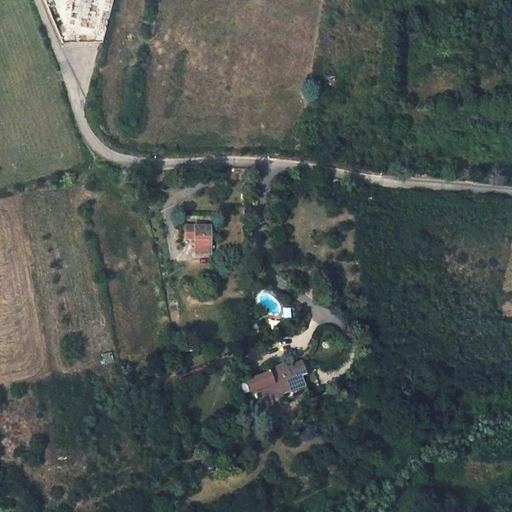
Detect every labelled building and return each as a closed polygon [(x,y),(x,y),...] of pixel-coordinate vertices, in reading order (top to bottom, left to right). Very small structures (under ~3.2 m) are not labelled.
[(334,77),(324,76),(323,86),(333,86),(334,77)] [(194,226),(185,226),(185,239),(194,239),(194,253),(209,253),(209,226),(194,226)] [(195,344),(183,345),(184,352),(196,351),(195,344)] [(113,361),(111,352),(101,354),(104,364),(113,361)] [(240,383),(245,381),(249,391),(250,390),(255,403),(282,393),(303,385),(299,375),(304,373),(299,360),(287,364),(286,361),(274,365),(276,369),(269,372),(267,368),(265,369),(265,371),(239,381),(240,383)] [(245,381),(240,383),(243,393),(249,391),(245,381)] [(283,397),(282,393),(255,403),(256,407),(283,397)]
